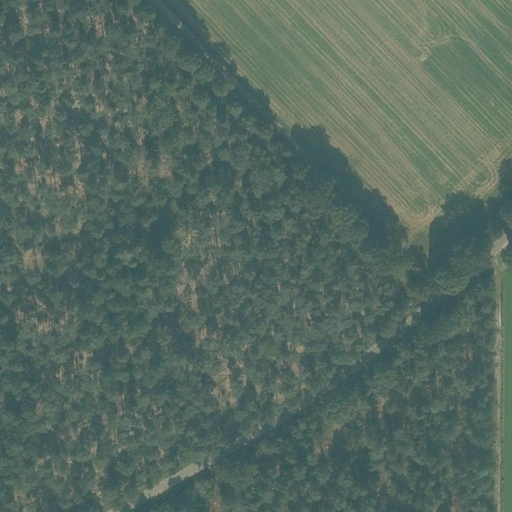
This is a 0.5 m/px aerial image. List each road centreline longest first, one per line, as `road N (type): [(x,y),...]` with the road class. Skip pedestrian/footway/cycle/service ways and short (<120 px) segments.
road 1 (unclassified): [(117,511),(299,405),(511,232)]
road 2 (track): [(161,0),(446,291)]
